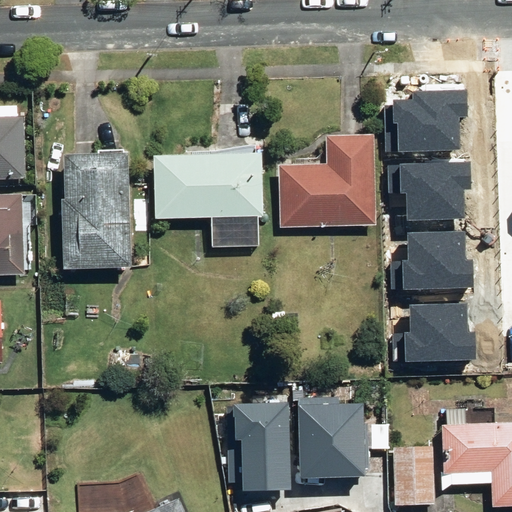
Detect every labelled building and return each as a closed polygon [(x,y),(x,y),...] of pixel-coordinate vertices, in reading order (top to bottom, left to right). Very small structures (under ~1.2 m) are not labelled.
[(386,151),(461,149),(460,118),(468,118),(468,89),(412,91),(412,99),(393,99),(393,105),(385,105),(386,151)] [(23,117),(0,117),(0,178),(25,177),(23,117)] [(327,133),(327,162),(284,162),(283,223),(376,224),(377,174),(377,133),(327,133)] [(132,155),(69,153),(66,269),(129,270),(132,155)] [(260,243),(259,216),(268,216),(266,153),(156,156),(158,219),(214,218),(215,244),(260,243)] [(471,189),(470,162),(387,164),(388,193),(405,193),(406,220),(465,218),(464,189),(471,189)] [(0,194),(0,274),(27,274),(27,219),(26,194),(0,194)] [(391,290),(475,288),(474,261),(466,261),(465,232),(407,233),(408,260),(390,261),(391,290)] [(83,319),(84,294),(65,294),(65,319),(83,319)] [(393,362),(477,360),(476,333),(469,333),(468,303),(409,305),(410,332),(392,333),(393,362)] [(371,468),(370,395),(294,396),(294,398),(295,469),(371,468)] [(295,469),(294,398),(231,399),(232,483),(295,483),(295,469)] [(511,421),(475,422),(475,406),(449,407),(449,423),(444,423),(445,485),(493,484),(494,505),(511,504),(511,421)] [(434,505),(435,444),(396,443),(396,504),(434,505)] [(189,511),(182,495),(141,511),(189,511)]
